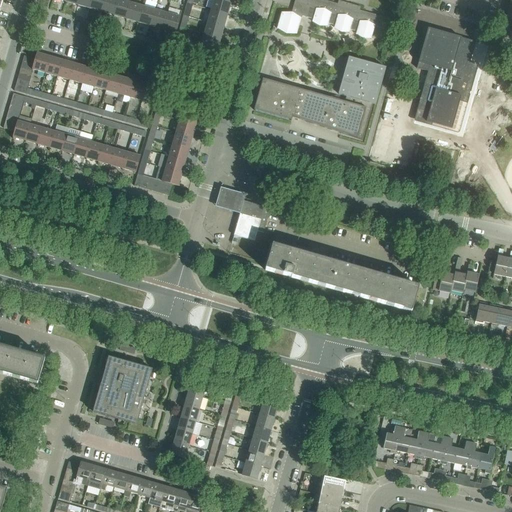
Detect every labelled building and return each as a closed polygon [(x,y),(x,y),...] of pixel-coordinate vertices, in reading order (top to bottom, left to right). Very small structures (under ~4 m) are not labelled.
[(78,0),(77,5),(90,9),(92,0),(78,0)] [(92,0),(90,9),(102,13),(105,0),(92,0)] [(105,0),(102,13),(114,16),(118,0),(105,0)] [(118,0),(114,16),(127,20),(131,3),(120,0),(118,0)] [(214,0),(212,10),(224,13),(227,14),(230,2),(223,0),(214,0)] [(375,26),(393,32),(396,21),(381,17),(380,21),(372,19),(373,15),(359,11),(361,7),(339,1),(337,5),(327,2),(327,0),(295,0),(293,8),(291,13),(281,13),(278,25),(277,29),(278,27),(287,32),(297,32),(301,19),(299,17),(300,16),(313,19),(313,20),(320,25),(327,25),(327,27),(328,24),(335,26),(335,27),(342,31),(349,31),(349,33),(350,30),(357,32),(356,33),(363,37),(371,37),(371,39),(375,26)] [(127,20),(139,23),(144,7),(131,3),(127,20)] [(189,17),(192,5),(187,3),(183,15),(189,17)] [(139,23),(151,27),(156,10),(144,7),(139,23)] [(168,14),(156,10),(151,27),(164,30),(168,14)] [(227,14),(224,13),(212,10),(208,22),(224,27),(227,14)] [(174,35),(175,35),(180,17),(168,14),(164,30),(174,33),(174,35)] [(185,29),(189,17),(183,15),(180,27),(185,29)] [(224,27),(208,22),(205,34),(220,39),(224,27)] [(182,41),(185,29),(180,27),(176,40),(182,41)] [(424,83),(415,119),(452,129),(459,102),(465,103),(475,68),(469,66),(470,63),(476,42),(474,42),(428,29),(417,69),(428,72),(427,76),(426,76),(425,83),(424,83)] [(205,34),(201,47),(217,51),(220,39),(205,34)] [(178,53),(182,41),(176,40),(173,52),(178,54),(178,53)] [(214,63),(217,51),(201,47),(198,58),(197,58),(196,59),(215,64),(215,63),(214,63)] [(44,75),(44,73),(49,57),(38,54),(39,53),(38,53),(36,60),(34,66),(32,71),(44,75)] [(22,62),(34,66),(36,60),(24,56),(22,62)] [(61,61),(49,57),(44,73),(44,75),(56,78),(61,61)] [(254,111),(291,121),(292,117),(362,141),(373,105),(374,105),(375,105),(386,68),(383,68),(371,64),(348,58),(346,66),(338,95),(346,97),(345,102),(263,79),(254,111)] [(73,64),(61,61),(56,78),(69,82),(73,64)] [(22,62),(21,68),(32,71),(34,66),(22,62)] [(86,68),(73,64),(69,82),(81,85),(86,68)] [(21,68),(19,74),(31,77),(32,71),(21,68)] [(98,71),(86,68),(81,85),(93,88),(98,71)] [(110,75),(98,71),(93,88),(106,92),(110,75)] [(29,83),(31,77),(19,74),(17,80),(29,83)] [(123,78),(110,75),(106,92),(118,95),(123,78)] [(135,82),(123,78),(118,95),(130,99),(135,82)] [(147,85),(135,82),(130,99),(143,102),(147,85)] [(16,84),(14,91),(26,95),(27,89),(28,88),(16,84)] [(159,89),(147,85),(143,102),(155,106),(160,87),(159,87),(159,89)] [(27,89),(26,95),(37,98),(39,92),(27,89)] [(51,96),(39,92),(37,98),(50,101),(51,96)] [(51,96),(50,101),(62,105),(64,99),(65,94),(58,92),(57,97),(51,96)] [(13,94),(12,99),(23,103),(25,97),(13,94)] [(23,103),(36,106),(37,101),(25,97),(23,103)] [(12,99),(10,105),(22,108),(23,103),(12,99)] [(76,103),(64,99),(62,105),(74,108),(76,103)] [(36,106),(48,110),(49,104),(37,101),(36,106)] [(164,103),(159,101),(156,113),(161,114),(164,103)] [(76,103),(74,108),(87,112),(88,106),(76,103)] [(48,110),(60,113),(62,108),(49,104),(48,110)] [(10,105),(8,111),(20,114),(22,108),(10,105)] [(101,110),(88,106),(87,112),(99,115),(101,110)] [(60,113),(72,117),(74,111),(62,108),(60,113)] [(180,120),(196,124),(199,114),(200,114),(201,113),(182,108),(182,109),(183,109),(180,120)] [(101,110),(99,115),(111,119),(113,113),(101,110)] [(8,111),(7,116),(18,120),(20,114),(8,111)] [(72,117),(85,120),(86,115),(74,111),(72,117)] [(113,113),(111,119),(124,122),(125,117),(113,113)] [(157,127),(161,114),(156,113),(152,125),(157,127)] [(85,120),(97,124),(98,118),(86,115),(85,120)] [(7,116),(5,122),(17,125),(18,121),(18,120),(7,116)] [(125,117),(124,122),(136,126),(138,120),(125,117)] [(97,124),(109,127),(111,122),(98,118),(97,124)] [(150,124),(138,120),(136,126),(148,129),(150,124)] [(176,132),(192,136),(196,124),(180,120),(176,132)] [(14,138),(25,141),(30,125),(18,121),(17,125),(15,132),(14,135),(13,139),(14,139),(14,138)] [(15,132),(17,125),(5,122),(3,129),(15,132)] [(109,127),(121,131),(123,125),(111,122),(109,127)] [(25,141),(38,145),(43,128),(30,125),(25,141)] [(121,131),(134,134),(135,129),(123,125),(121,131)] [(154,139),(157,127),(152,125),(149,138),(154,139)] [(38,145),(50,148),(55,132),(43,128),(38,145)] [(147,132),(135,129),(134,134),(145,138),(147,132)] [(50,148),(62,152),(67,135),(55,132),(50,148)] [(189,149),(192,136),(176,132),(173,144),(189,149)] [(62,152),(75,155),(79,139),(67,135),(62,152)] [(150,151),(154,139),(149,138),(145,150),(150,151)] [(75,155),(87,159),(92,142),(79,139),(75,155)] [(87,159),(99,162),(104,146),(92,142),(87,159)] [(169,157),(185,161),(189,149),(173,144),(169,157)] [(99,162),(111,166),(116,149),(104,146),(99,162)] [(111,166),(124,169),(128,153),(116,149),(111,166)] [(147,164),(150,151),(145,150),(141,162),(147,164)] [(140,156),(128,153),(124,169),(134,173),(134,174),(135,174),(140,156)] [(182,174),(185,161),(169,157),(166,169),(182,174)] [(141,162),(138,175),(143,176),(147,164),(141,162)] [(179,187),(179,186),(180,186),(178,185),(182,174),(166,169),(162,182),(166,183),(172,185),(179,187)] [(143,176),(138,175),(137,175),(134,186),(140,188),(144,176),(143,176)] [(144,176),(140,188),(146,190),(150,178),(144,176)] [(146,190),(152,191),(155,180),(150,178),(146,190)] [(155,180),(152,191),(157,193),(160,181),(155,180)] [(157,193),(162,194),(166,183),(162,182),(160,181),(157,193)] [(166,183),(162,194),(169,196),(172,185),(166,183)] [(264,233),(264,231),(271,209),(243,201),(243,202),(244,202),(240,214),(240,215),(240,217),(235,235),(234,235),(234,236),(255,241),(257,231),(264,233)] [(418,288),(308,257),(308,256),(274,247),(273,247),(273,246),(266,270),(265,271),(411,313),(418,288)] [(505,277),(509,260),(502,258),(503,250),(499,249),(494,275),(505,277)] [(463,294),(464,291),(467,276),(466,276),(459,274),(462,259),(458,258),(455,271),(454,276),(455,276),(451,291),(463,294)] [(432,290),(438,291),(451,294),(451,291),(455,276),(454,276),(455,271),(447,269),(448,264),(444,264),(438,262),(432,290)] [(475,293),(479,276),(471,274),(473,266),(468,265),(466,276),(467,276),(464,291),(475,293)] [(491,324),(495,306),(494,309),(483,306),(484,304),(479,303),(478,311),(477,311),(475,320),(476,321),(476,319),(483,320),(483,322),(491,324)] [(495,306),(491,324),(492,324),(492,322),(499,324),(498,325),(507,327),(510,312),(510,310),(495,306)] [(135,349),(121,345),(119,350),(134,354),(135,349)] [(44,360),(0,347),(0,374),(37,385),(45,360),(44,360)] [(152,370),(108,357),(92,412),(136,425),(152,370)] [(191,382),(187,394),(202,399),(206,386),(191,382)] [(229,406),(233,394),(228,392),(224,405),(229,406)] [(187,394),(184,406),(199,411),(202,399),(187,394)] [(236,395),(232,407),(238,409),(241,396),(236,395)] [(274,419),(278,407),(263,402),(259,415),(274,419)] [(220,417),(224,418),(226,418),(229,406),(224,405),(224,406),(220,417)] [(184,406),(180,418),(195,423),(199,411),(184,406)] [(232,407),(229,419),(234,421),(238,409),(232,407)] [(274,419),(259,415),(256,427),(271,431),(274,419)] [(222,430),(224,426),(226,418),(224,418),(220,417),(217,429),(222,430)] [(177,430),(192,435),(195,423),(180,418),(177,430)] [(100,419),(98,425),(113,429),(114,423),(100,419)] [(231,433),(234,421),(229,419),(225,431),(231,433)] [(256,427),(252,439),(267,443),(271,431),(256,427)] [(390,453),(395,454),(400,428),(395,427),(393,436),(386,435),(383,449),(390,450),(390,453)] [(400,452),(407,454),(412,431),(400,428),(395,454),(399,455),(400,452)] [(217,429),(213,441),(219,443),(222,430),(217,429)] [(173,443),(188,447),(192,435),(177,430),(173,443)] [(222,443),(227,445),(231,433),(225,431),(222,443)] [(412,431),(407,454),(414,455),(413,458),(418,459),(424,433),(418,432),(417,437),(411,435),(412,431)] [(424,433),(418,459),(423,460),(423,457),(431,459),(434,445),(433,445),(435,436),(424,433)] [(434,445),(431,459),(438,461),(437,464),(442,465),(447,438),(442,437),(440,446),(434,445)] [(447,463),(454,464),(457,450),(451,448),(453,439),(447,438),(442,465),(446,466),(447,463)] [(267,443),(252,439),(249,451),(264,455),(267,443)] [(213,441),(210,453),(215,455),(219,443),(213,441)] [(457,450),(454,464),(461,466),(461,469),(465,470),(471,443),(466,442),(464,451),(457,450)] [(173,443),(170,455),(176,457),(185,459),(185,458),(188,447),(173,443)] [(224,457),(227,445),(222,443),(218,456),(224,457)] [(471,468),(478,470),(481,455),(475,453),(476,445),(471,443),(465,470),(470,471),(471,468)] [(481,455),(478,470),(485,471),(484,474),(489,475),(495,449),(489,447),(487,456),(481,455)] [(245,463),(260,468),(264,455),(249,451),(245,463)] [(212,467),(215,455),(210,453),(207,465),(206,465),(212,467)] [(215,468),(220,469),(224,457),(218,456),(215,468)] [(87,486),(93,466),(81,463),(82,461),(81,463),(80,466),(79,471),(77,477),(75,483),(87,486)] [(373,467),(379,468),(385,470),(387,464),(380,463),(374,461),(373,467)] [(67,468),(79,471),(80,466),(69,462),(67,468)] [(242,475),(242,476),(257,480),(260,468),(245,463),(242,475)] [(99,490),(101,484),(105,470),(94,467),(94,464),(93,466),(87,486),(99,490)] [(67,468),(65,474),(77,477),(79,471),(67,468)] [(113,488),(117,473),(106,470),(106,468),(105,470),(101,484),(99,490),(105,491),(106,486),(113,488)] [(113,488),(125,491),(129,477),(118,474),(118,471),(117,473),(113,488)] [(65,474),(64,480),(75,483),(77,477),(65,474)] [(130,493),(138,495),(142,480),(142,481),(143,478),(136,476),(135,478),(130,477),(131,475),(130,475),(130,477),(129,477),(125,491),(124,496),(129,498),(130,493)] [(322,487),(343,491),(345,482),(324,477),(322,487)] [(64,480),(62,485),(74,488),(75,483),(64,480)] [(147,482),(142,481),(142,480),(138,495),(149,498),(154,481),(148,480),(147,482)] [(160,508),(161,501),(165,487),(154,484),(155,482),(154,481),(149,498),(147,504),(160,508)] [(62,485),(60,491),(72,494),(74,488),(62,485)] [(178,491),(166,488),(167,485),(166,485),(166,487),(165,487),(161,501),(160,508),(166,510),(167,507),(173,509),(178,491)] [(320,495),(341,500),(343,491),(322,487),(320,495)] [(179,511),(182,511),(184,511),(190,494),(178,491),(179,489),(178,491),(173,509),(172,511),(173,511),(179,511)] [(69,503),(72,494),(60,491),(58,499),(69,503)] [(198,511),(201,503),(203,496),(203,495),(202,498),(190,494),(191,492),(190,494),(184,511),(198,511)] [(318,504),(340,509),(341,500),(320,495),(318,504)] [(55,509),(65,511),(66,511),(67,510),(69,505),(57,502),(55,509)]
